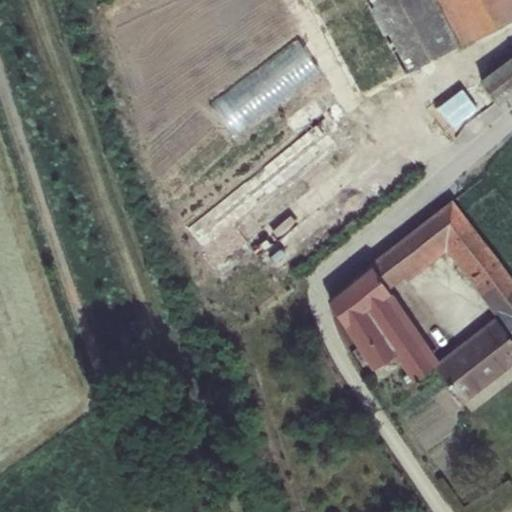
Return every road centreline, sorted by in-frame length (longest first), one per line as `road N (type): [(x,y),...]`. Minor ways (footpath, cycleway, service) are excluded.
road 1 (residential): [(444,511),(341,361),(319,289),(511,121)]
road 2 (unknown): [(0,48),(159,511)]
